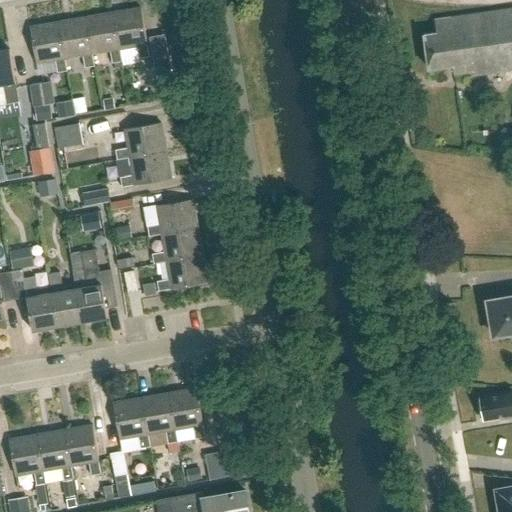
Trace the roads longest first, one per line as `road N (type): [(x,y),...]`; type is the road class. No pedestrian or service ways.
road 1 (tertiary): [(441,511),(351,0)]
road 2 (unclassified): [(276,328),(218,0)]
road 3 (residential): [(0,377),(276,328)]
road 4 (unclassified): [(308,511),(276,328)]
